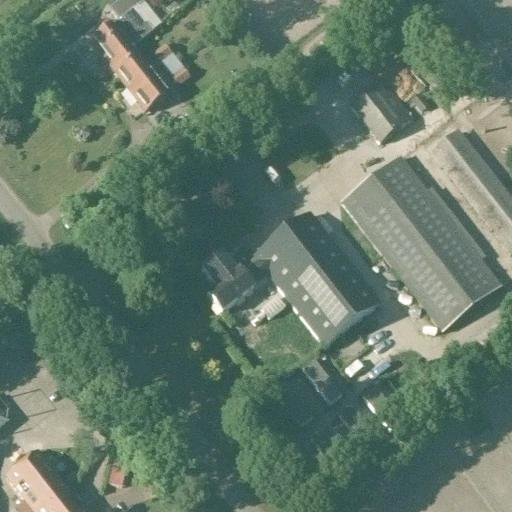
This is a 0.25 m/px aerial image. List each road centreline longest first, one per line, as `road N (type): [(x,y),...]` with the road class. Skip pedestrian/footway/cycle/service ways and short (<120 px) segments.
road 1 (unclassified): [(245,511),(0,196)]
road 2 (unknown): [(70,286),(252,150)]
road 3 (unknown): [(329,189),(362,167),(355,144),(333,128),(288,131),(252,150)]
road 4 (unknown): [(420,335),(369,267),(329,189)]
